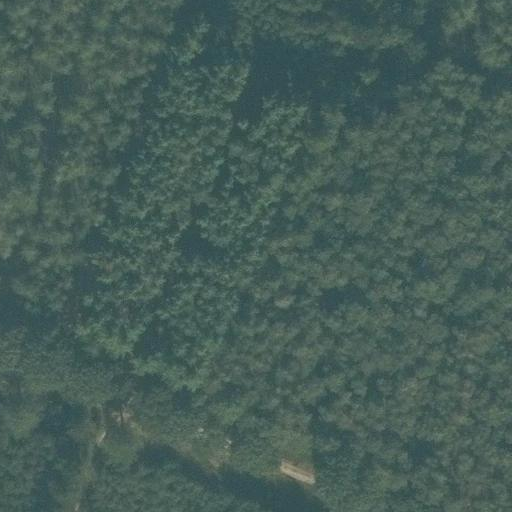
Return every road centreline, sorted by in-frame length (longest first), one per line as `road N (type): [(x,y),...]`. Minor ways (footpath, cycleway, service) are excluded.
road 1 (track): [(0,348),(396,511)]
road 2 (track): [(76,511),(124,399)]
